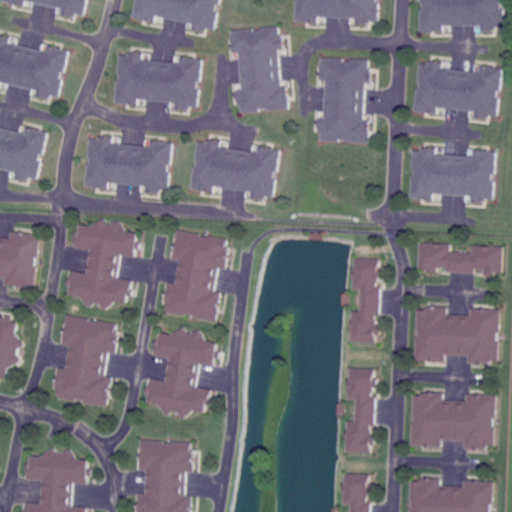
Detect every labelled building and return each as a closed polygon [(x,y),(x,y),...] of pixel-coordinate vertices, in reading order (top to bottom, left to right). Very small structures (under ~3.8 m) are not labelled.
[(89,0),(86,16),(82,15),(79,14),(78,18),(77,17),(76,17),(75,17),(67,15),(63,14),(65,9),(59,8),(58,7),(35,2),(34,2),(28,1),(27,6),(25,6),(16,4),(14,3),(5,1),(5,0),(89,0)] [(222,0),(221,5),(219,4),(218,11),(220,12),(216,30),(209,28),(208,32),(207,32),(205,31),(196,30),(194,29),(195,24),(190,23),(189,23),(188,22),(165,18),(164,17),(158,16),(157,22),(155,21),(146,20),(143,19),(135,17),(138,0),(222,0)] [(378,0),(378,3),(379,3),(380,3),(379,21),(371,21),(371,24),(371,23),(368,23),(368,25),(358,24),(357,24),(357,18),(351,18),(350,18),(349,18),(326,17),(325,17),(319,17),(319,22),(317,22),(305,22),(297,22),(297,9),(298,0),(378,0)] [(504,0),(504,2),(502,2),(502,10),(504,10),(504,27),(496,27),(496,30),(494,30),(493,30),(492,30),(492,32),(486,32),(483,32),(481,32),(481,28),(481,25),(476,25),(475,25),(451,25),(450,25),(444,25),(444,32),(433,32),(431,32),(421,32),(421,9),(424,9),(424,2),(421,2),(421,0),(504,0)] [(281,35),(284,35),(284,36),(284,38),(285,48),(285,49),(279,50),(280,57),(280,58),(282,80),(282,81),(282,82),(283,87),(288,87),(289,89),(289,99),(290,101),(290,109),(269,111),(268,109),(262,110),(262,111),(243,113),(242,105),(240,106),(240,105),(239,102),(238,93),(238,91),(244,90),(244,85),(243,81),(241,60),(241,59),(240,53),(235,53),(235,47),(234,42),(234,39),(233,31),(255,29),(255,32),(263,31),(263,29),(266,29),(280,27),(281,35)] [(12,43),(18,45),(20,45),(42,50),(49,52),(50,46),(51,46),(52,47),(55,47),(62,49),(64,49),(72,51),(67,73),(65,72),(63,79),(65,80),(61,97),(57,96),(54,96),(53,99),(52,99),(50,99),(41,97),(40,96),(39,96),(40,91),(35,90),(33,89),(10,84),(9,84),(7,83),(3,82),(2,88),(0,88),(0,35),(3,36),(11,37),(13,38),(12,43)] [(145,60),(151,61),(152,61),(175,63),(176,63),(182,64),(182,58),(189,59),(194,59),(196,59),(204,60),(200,107),(192,106),(192,110),(190,110),(188,110),(177,109),(177,108),(178,103),(172,102),(170,102),(148,100),(140,99),(140,104),(140,105),(128,104),(126,103),(117,103),(120,80),(122,81),(122,74),(121,74),(122,55),(130,56),(131,53),(134,53),(137,53),(143,54),(146,54),(145,60)] [(352,62),(352,60),(363,60),(370,61),(369,68),(372,69),(372,70),(372,72),(372,75),(374,75),(373,82),(373,83),(367,83),(366,89),(366,90),(365,114),(365,115),(365,120),(371,121),(371,122),(370,132),(370,135),(370,143),(322,141),(323,133),(320,133),(320,132),(320,129),(318,129),(319,121),(319,118),(326,118),(326,112),(326,111),(327,89),(327,87),(328,84),(328,81),(322,80),(322,79),(322,72),(322,70),(322,67),(323,58),(345,59),(345,62),(352,62)] [(443,68),(449,69),(450,69),(474,71),(474,72),(481,72),(481,67),(483,67),(490,68),(492,68),(493,68),(495,68),(499,69),(503,69),(501,91),(498,91),(497,98),(498,98),(500,98),(498,116),(491,115),(490,118),(489,118),(487,118),(486,118),(486,119),(477,118),(475,118),(476,111),(473,111),(470,111),(469,111),(457,109),(445,108),(439,107),(438,113),(435,113),(426,112),(424,112),(416,111),(418,89),(420,89),(421,82),(419,82),(421,64),(426,64),(429,65),(430,61),(432,61),(433,61),(442,62),(444,63),(443,68)] [(0,126),(21,132),(22,132),(25,133),(27,134),(29,128),(30,128),(41,131),(42,131),(43,131),(51,133),(46,155),(45,154),(44,154),(42,161),(44,162),(40,180),(33,178),(32,181),(22,179),(21,179),(17,178),(18,174),(19,173),(13,171),(12,171),(0,167),(0,126)] [(115,142),(119,143),(121,143),(122,143),(134,144),(145,145),(146,145),(147,145),(152,146),(152,141),(154,142),(159,142),(164,143),(167,143),(175,144),(173,166),(171,166),(170,171),(172,171),(170,190),(166,190),(162,190),(162,193),(161,193),(159,193),(152,192),(150,192),(147,192),(148,189),(148,186),(142,186),(141,186),(119,184),(117,183),(111,183),(110,189),(105,188),(99,188),(96,187),(91,187),(88,187),(90,165),(92,165),(93,158),(90,158),(92,139),(100,140),(100,137),(102,137),(104,138),(113,138),(115,139),(115,142)] [(222,147),(228,147),(229,148),(252,151),(254,152),(256,152),(259,153),(260,147),(266,148),(271,149),(274,149),(283,151),(279,173),(277,172),(276,179),(278,179),(275,198),(267,196),(267,198),(267,200),(266,200),(264,200),(255,198),(252,198),(253,193),(247,192),(246,191),(223,188),(216,187),(215,193),(212,192),(204,191),(202,190),(192,189),(196,167),(198,167),(199,161),(196,160),(199,146),(199,142),(204,143),(207,143),(208,139),(209,140),(211,140),(223,142),(222,147)] [(437,152),(437,154),(441,154),(443,155),(444,155),(467,156),(468,156),(474,157),(475,151),(476,151),(486,152),(489,152),(497,152),(496,174),(494,174),(493,181),(496,181),(494,199),(486,199),(486,202),(483,202),(482,202),(482,203),(476,203),(472,203),(472,196),(466,196),(465,196),(451,195),(441,194),(438,194),(435,194),(434,197),(434,200),(430,200),(423,199),(420,199),(417,199),(412,199),(413,176),(415,176),(416,169),(414,169),(413,169),(415,151),(423,151),(423,148),(426,148),(436,149),(438,149),(437,152)] [(117,226),(122,221),(129,232),(141,234),(139,242),(143,243),(142,249),(139,248),(137,258),(124,256),(120,278),(135,281),(134,289),(136,289),(134,298),(130,297),(129,305),(119,303),(107,311),(102,305),(96,304),(91,309),(82,296),(72,294),(73,287),(69,286),(70,277),(73,278),(74,271),(89,273),(93,251),(75,248),(77,232),(81,233),(82,224),(93,226),(105,219),(110,219),(109,224),(117,226)] [(211,239),(211,236),(230,240),(229,248),(233,249),(228,272),(221,271),(217,293),(224,295),(218,324),(212,323),(196,320),(196,318),(189,317),(188,319),(168,315),(169,307),(167,307),(168,303),(167,303),(170,285),(177,287),(182,262),(175,261),(180,231),(204,235),(203,238),(211,239)] [(0,238),(11,240),(12,232),(44,236),(41,260),(38,260),(37,267),(40,267),(37,287),(29,286),(29,289),(26,288),(26,291),(15,289),(15,287),(7,286),(8,279),(0,277),(0,238)] [(473,253),(474,245),(505,247),(503,273),(495,272),(494,275),(485,275),(485,270),(480,270),(480,269),(475,269),(475,273),(447,272),(447,267),(443,267),(443,268),(438,268),(437,272),(427,272),(427,269),(419,268),(420,242),(452,244),(451,252),(473,253)] [(384,278),(380,278),(380,282),(379,282),(379,287),(383,287),(382,316),(377,316),(377,321),(378,321),(378,325),(383,325),(382,336),(378,336),(378,344),(353,343),(354,312),(362,312),(363,290),(354,289),(356,258),(381,259),(381,268),(385,268),(384,278)] [(449,316),(472,317),(472,309),(502,310),(501,334),(499,334),(499,342),(501,342),(500,361),(493,361),(492,363),(489,363),(489,364),(470,363),(470,357),(448,356),(448,363),(416,361),(417,338),(419,338),(420,330),(418,330),(419,310),(428,310),(428,307),(450,308),(449,316)] [(0,316),(7,317),(7,315),(16,317),(15,322),(21,323),(19,335),(20,335),(28,346),(21,349),(20,355),(24,361),(12,369),(10,379),(3,378),(2,383),(0,382),(0,316)] [(101,322),(101,321),(120,324),(118,332),(121,332),(120,335),(121,336),(118,354),(111,353),(107,376),(115,377),(110,407),(87,403),(87,401),(79,399),(78,402),(60,399),(61,391),(59,390),(60,386),(58,386),(61,368),(68,369),(72,347),(66,346),(71,316),(93,320),(92,321),(101,322)] [(195,334),(201,330),(207,341),(219,344),(217,352),(223,352),(221,359),(216,359),(215,367),(202,365),(198,387),(213,390),(212,398),(214,398),(212,406),(209,406),(207,413),(195,411),(184,419),(181,413),(175,412),(169,416),(160,405),(150,403),(152,395),(148,394),(149,387),(152,387),(154,379),(168,382),(172,359),(157,356),(158,348),(156,347),(158,340),(162,341),(163,333),(172,335),(184,327),(189,333),(195,334)] [(379,389),(375,389),(375,393),(374,393),(374,397),(378,397),(377,426),(372,426),(372,431),(373,431),(373,435),(377,435),(377,446),(373,446),(373,454),(348,453),(349,422),(357,422),(358,400),(350,400),(351,368),(377,370),(376,378),(380,378),(379,389)] [(445,401),(468,402),(469,395),(499,396),(498,419),(496,419),(495,427),(498,427),(497,446),(489,446),(489,448),(485,448),(485,450),(466,449),(466,442),(444,441),(443,448),(413,447),(414,423),(416,423),(416,416),(414,415),(415,396),(424,396),(424,393),(446,394),(445,401)] [(175,444),(175,442),(194,443),(193,450),(196,450),(196,473),(189,473),(188,496),(194,496),(193,511),(140,511),(140,494),(148,494),(148,471),(142,471),(143,441),(166,442),(166,444),(175,444)] [(67,454),(72,449),(79,459),(90,460),(89,468),(95,468),(95,477),(90,477),(90,485),(76,484),(75,507),(89,508),(89,511),(29,511),(30,503),(43,504),(45,481),(30,480),(31,472),(28,471),(28,464),(33,464),(34,456),(44,457),(56,448),(59,453),(67,454)] [(374,494),(370,494),(370,499),(369,499),(369,502),(373,502),(372,511),(352,511),(353,506),(345,505),(347,474),(372,475),(371,483),(375,483),(374,494)] [(442,486),(465,488),(466,481),(496,483),(495,505),(493,505),(492,511),(410,511),(411,510),(413,510),(414,502),(412,502),(413,482),(421,482),(421,478),(443,479),(442,486)]
